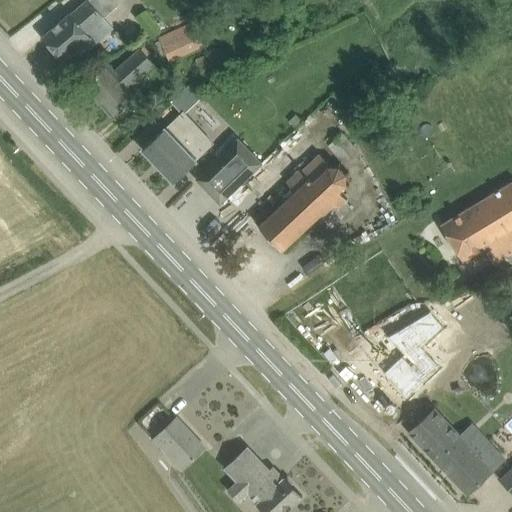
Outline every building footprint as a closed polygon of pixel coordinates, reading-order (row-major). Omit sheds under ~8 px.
[(64,61),(72,54),(73,53),(78,58),(113,27),(104,17),(117,6),(112,0),(87,0),(71,15),(68,14),(43,37),(64,61)] [(146,9),(136,16),(152,39),(162,32),(146,9)] [(175,58),(206,44),(195,19),(164,33),(175,58)] [(124,32),(122,29),(120,31),(115,34),(120,42),(127,36),(124,32)] [(111,115),(135,94),(130,89),(155,66),(140,49),(116,72),(109,65),(98,77),(96,74),(85,84),(111,115)] [(184,109),(186,111),(204,94),(191,81),(170,100),(181,112),(184,109)] [(143,148),(175,181),(214,143),(186,111),(184,109),(181,112),(143,148)] [(303,121),(295,113),(287,121),(295,129),(303,121)] [(343,133),(328,145),(344,163),(358,150),(343,133)] [(220,203),(262,163),(238,138),(197,178),(220,203)] [(256,222),(285,253),(287,251),(284,248),(296,237),(299,240),(300,239),(297,236),(308,226),(310,229),(312,228),(309,225),(319,215),(322,218),(324,217),(321,214),(333,203),(335,206),(336,206),(338,208),(348,200),(339,189),(346,183),(350,187),(353,184),(346,176),(351,173),(349,171),(344,174),(339,170),(342,165),(338,162),(336,166),(329,165),(320,155),(302,171),(300,169),(286,181),(295,192),(286,200),(283,197),(280,200),(283,203),(274,211),(271,208),(270,209),(273,212),(261,224),(258,221),(256,222)] [(463,261),(472,255),(485,248),(494,263),(511,252),(511,181),(472,206),(441,224),(463,261)] [(384,372),(407,397),(441,366),(423,346),(445,326),(431,311),(388,336),(404,353),(384,372)] [(466,492),(467,494),(492,470),(453,429),(434,409),(410,432),(411,434),(466,492)] [(177,417),(169,424),(155,437),(184,468),(206,447),(177,417)] [(239,501),(248,493),(266,511),(285,511),(303,495),(285,476),(281,480),(248,446),(224,468),(237,481),(228,490),(239,501)] [(511,468),(501,479),(511,490),(511,468)]
